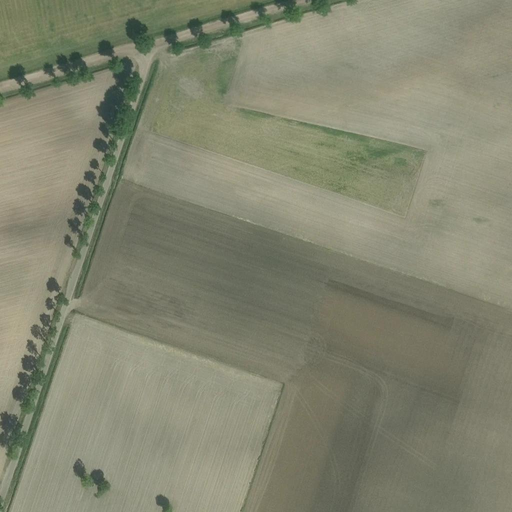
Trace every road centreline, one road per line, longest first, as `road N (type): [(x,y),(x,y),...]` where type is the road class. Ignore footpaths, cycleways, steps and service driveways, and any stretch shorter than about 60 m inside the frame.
road 1 (unclassified): [(150,47),(0,501)]
road 2 (track): [(0,91),(312,0)]
